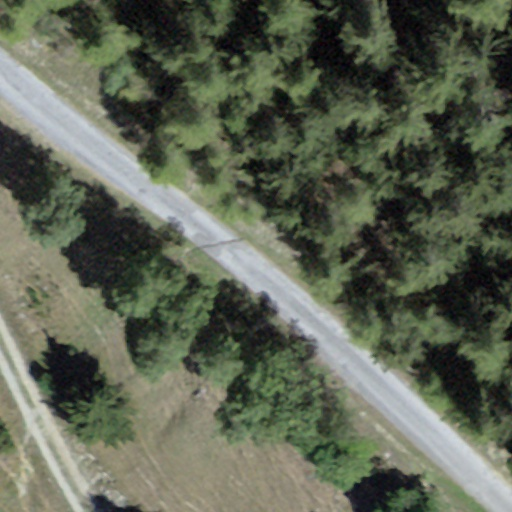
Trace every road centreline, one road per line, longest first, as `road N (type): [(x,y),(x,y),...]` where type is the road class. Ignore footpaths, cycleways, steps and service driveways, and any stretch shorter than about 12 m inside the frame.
road 1 (unclassified): [(0,81),(75,146),(288,301),(506,511)]
road 2 (track): [(0,345),(29,409),(97,511)]
